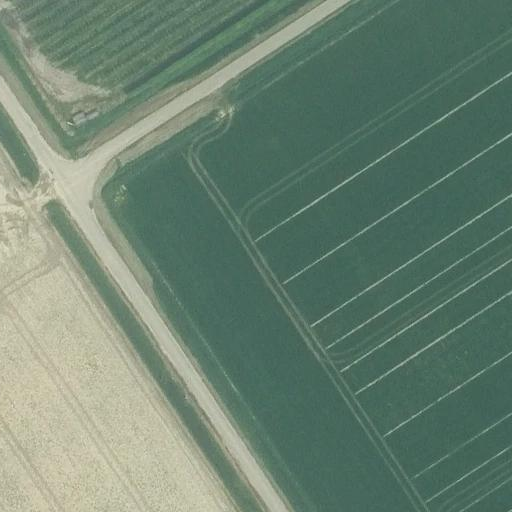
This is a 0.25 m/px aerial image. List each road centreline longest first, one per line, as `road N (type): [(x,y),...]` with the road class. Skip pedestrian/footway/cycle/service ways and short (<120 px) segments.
road 1 (unclassified): [(281,511),(62,183)]
road 2 (unclassified): [(62,183),(341,0)]
